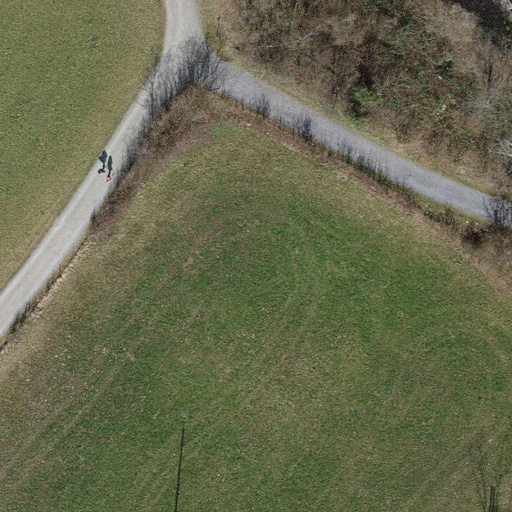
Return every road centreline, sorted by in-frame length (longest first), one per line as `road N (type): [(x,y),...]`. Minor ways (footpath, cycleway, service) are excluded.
road 1 (track): [(186,47),(368,156),(511,214)]
road 2 (track): [(186,47),(74,222),(0,319)]
